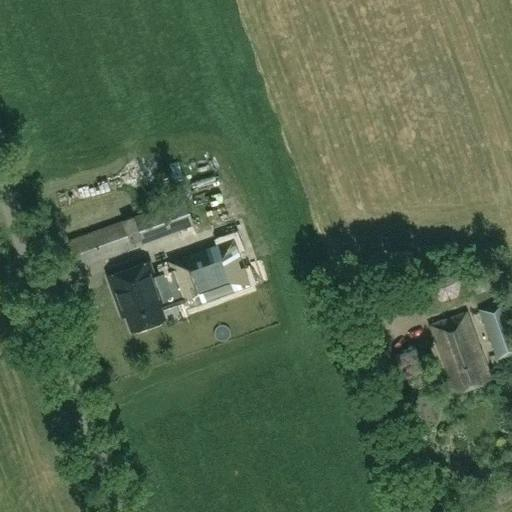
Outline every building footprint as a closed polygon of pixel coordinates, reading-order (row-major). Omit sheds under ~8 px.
[(182,198),(66,240),(75,266),(192,225),(182,198)] [(148,262),(108,276),(119,306),(123,305),(131,329),(163,318),(154,293),(179,285),(187,306),(248,284),(242,267),(240,268),(236,257),(238,256),(232,239),(198,251),(172,261),(174,266),(153,274),(148,262)] [(458,295),(461,277),(446,266),(430,271),(427,290),(438,301),(458,295)] [(487,269),(467,275),(473,295),(493,289),(487,269)] [(406,275),(388,280),(386,276),(344,291),(353,318),(397,302),(397,303),(414,297),(425,293),(420,277),(408,279),(406,275)] [(416,311),(431,306),(427,297),(413,301),(416,311)] [(511,330),(502,303),(480,311),(497,359),(511,353),(511,330)] [(465,314),(430,327),(454,391),(489,378),(465,314)]
